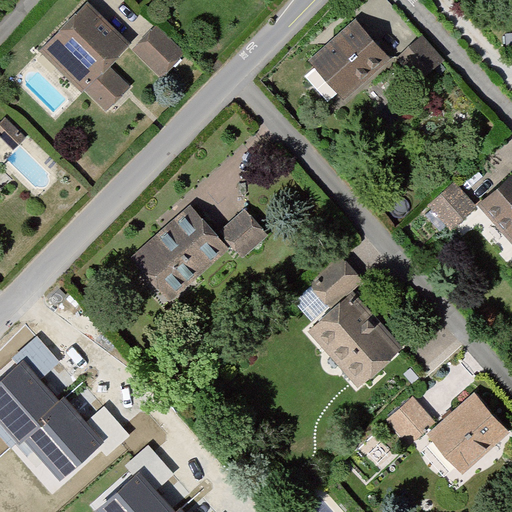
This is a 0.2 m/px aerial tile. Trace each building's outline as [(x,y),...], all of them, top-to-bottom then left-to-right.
[(125,49),(83,13),(44,59),(110,114),(129,92),(106,72),(125,49)] [(357,26),(307,66),(340,106),(389,65),(357,26)] [(153,32),(130,57),(163,87),(186,62),(153,32)] [(422,39),(401,60),(423,83),(445,62),(422,39)] [(511,178),(478,209),(511,246),(511,178)] [(451,182),(423,207),(447,234),(478,209),(451,182)] [(190,210),(130,261),(169,306),(229,255),(190,210)] [(238,217),(221,234),(245,257),(261,239),(238,217)] [(338,256),(304,288),(323,307),(301,328),(357,385),(394,349),(342,295),(360,278),(338,256)] [(24,363),(0,385),(0,418),(21,442),(24,439),(60,405),(24,363)] [(469,397),(426,436),(459,473),(503,434),(469,397)] [(411,398),(385,421),(404,443),(431,419),(411,398)] [(60,405),(24,439),(61,480),(102,443),(64,401),(60,405)] [(173,511),(141,474),(100,511),(173,511)]
